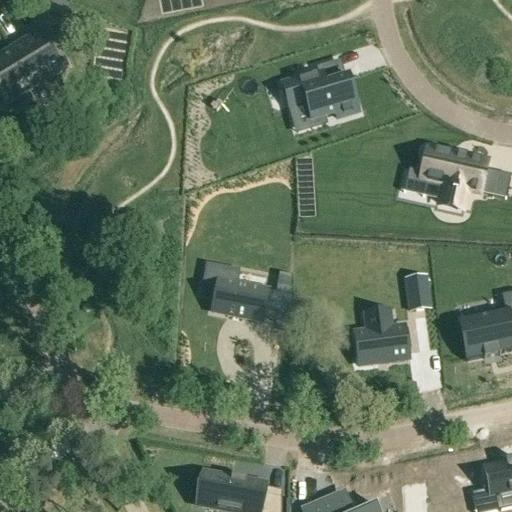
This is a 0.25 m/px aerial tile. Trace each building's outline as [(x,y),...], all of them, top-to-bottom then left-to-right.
[(50,19),(57,1),(55,0),(42,0),(38,14),(50,19)] [(0,101),(4,108),(29,93),(68,69),(45,30),(10,51),(0,57),(0,101)] [(317,75),(282,85),(289,110),(305,105),(311,123),(325,118),(336,115),(337,121),(358,115),(354,101),(348,80),(346,81),(325,87),(321,74),(317,75)] [(424,175),(422,183),(445,188),(441,203),(440,207),(442,208),(442,207),(460,211),(460,212),(462,212),(466,193),(479,196),(484,172),(486,165),(429,151),(424,175)] [(280,277),(277,295),(292,298),(292,279),(280,277)] [(405,281),(409,313),(429,311),(425,278),(405,281)] [(214,298),(211,314),(262,324),(268,292),(236,286),(217,282),(214,298)] [(505,312),(456,323),(456,324),(457,324),(459,324),(467,362),(465,362),(465,363),(483,359),(484,361),(485,360),(485,359),(499,356),(499,357),(500,357),(500,356),(511,353),(511,294),(501,297),(505,312)] [(367,333),(354,335),(356,344),(355,345),(355,346),(356,345),(356,351),(356,352),(357,352),(359,369),(404,362),(408,362),(407,349),(404,328),(391,330),(389,314),(365,317),(367,333)] [(500,466),(483,470),(488,492),(490,500),(511,494),(511,463),(510,461),(509,461),(509,462),(501,464),(500,463),(499,463),(500,466)] [(203,475),(196,508),(219,511),(281,511),(282,499),(264,496),(265,489),(266,487),(246,483),(246,481),(245,481),(245,483),(232,481),(232,479),(231,478),(231,480),(203,475)] [(346,511),(339,495),(301,511),(377,511),(376,507),(363,511),(346,511)]
